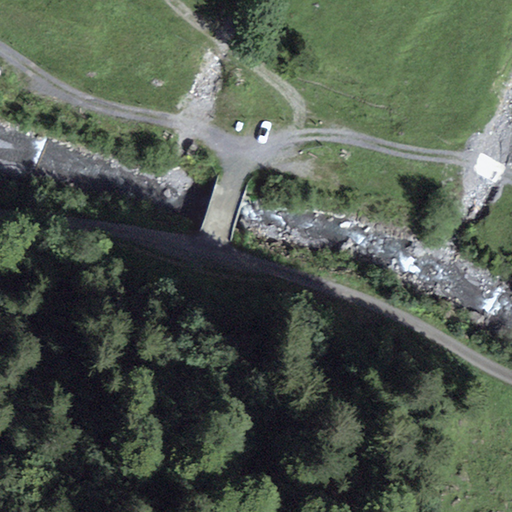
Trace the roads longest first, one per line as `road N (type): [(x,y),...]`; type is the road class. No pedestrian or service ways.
road 1 (track): [(0,212),(289,266),(511,377)]
road 2 (track): [(0,49),(90,108),(201,128),(242,152),(281,147),(306,128)]
road 3 (track): [(306,128),(338,129),(403,160),(467,159),(511,172)]
road 4 (track): [(306,128),(298,100),(172,0)]
